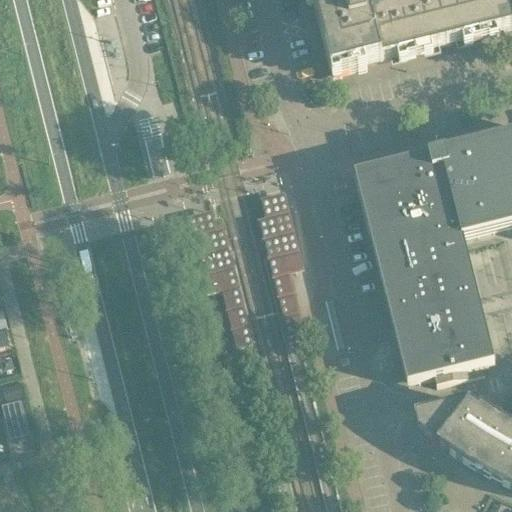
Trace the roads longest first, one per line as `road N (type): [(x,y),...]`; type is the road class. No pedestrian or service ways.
road 1 (secondary): [(19,0),(149,511)]
road 2 (secondary): [(196,511),(69,0)]
road 3 (unclassified): [(376,415),(304,133)]
road 4 (unclassified): [(304,133),(511,82)]
road 5 (residential): [(376,415),(511,380)]
road 6 (unclassified): [(304,133),(263,0)]
